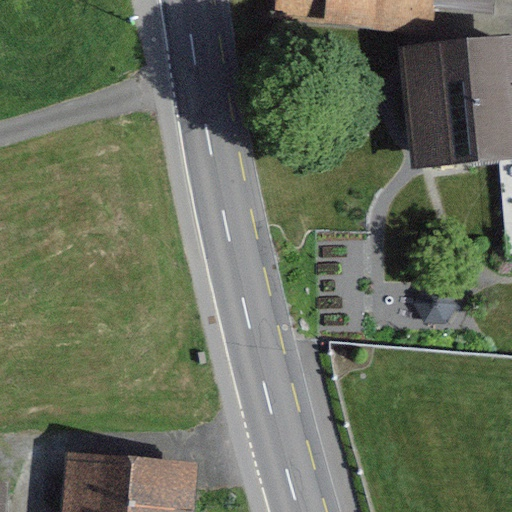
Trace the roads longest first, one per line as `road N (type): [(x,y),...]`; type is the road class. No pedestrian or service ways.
road 1 (secondary): [(187,0),(221,204),(303,511)]
road 2 (track): [(200,81),(0,131)]
